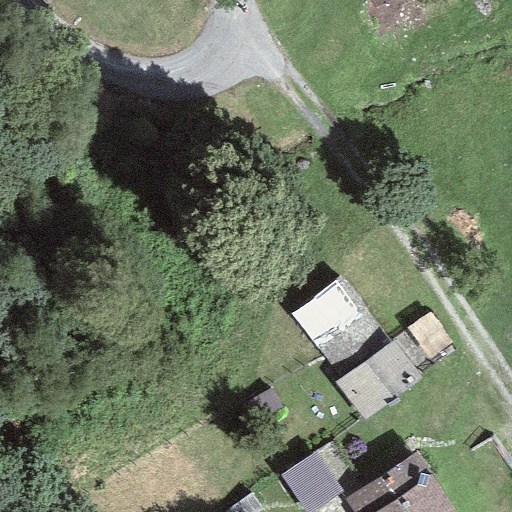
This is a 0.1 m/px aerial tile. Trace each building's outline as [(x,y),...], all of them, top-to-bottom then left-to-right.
[(367,0),(373,9),(389,0),(367,0)] [(341,277),(291,314),(339,380),(390,343),(341,277)] [(422,377),(394,340),(390,343),(339,380),(334,384),(362,422),(422,377)] [(311,511),(342,492),(315,452),(279,476),(302,511),(311,511)] [(345,499),(353,511),(375,511),(431,476),(416,452),(345,499)] [(375,511),(455,511),(431,476),(375,511)]
